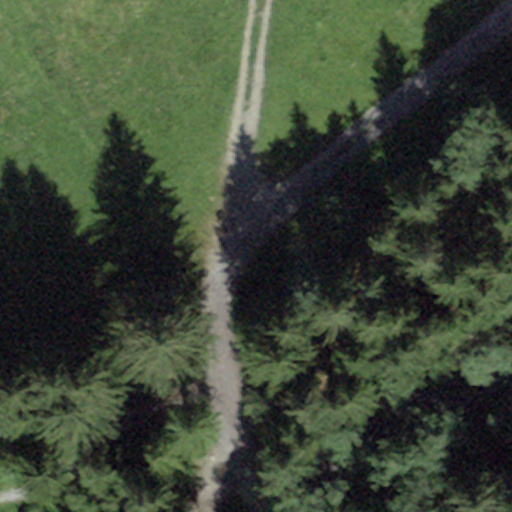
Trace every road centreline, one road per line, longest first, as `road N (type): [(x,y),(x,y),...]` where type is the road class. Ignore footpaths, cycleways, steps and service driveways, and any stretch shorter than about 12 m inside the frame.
road 1 (track): [(261,489),(238,455),(213,368),(213,327),(239,252),(511,18)]
road 2 (track): [(256,237),(245,146),(258,0)]
